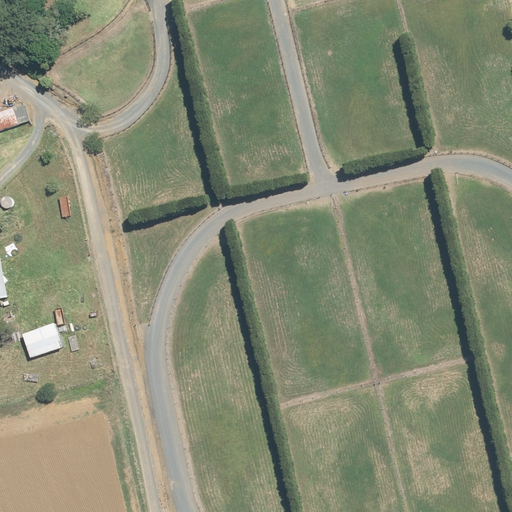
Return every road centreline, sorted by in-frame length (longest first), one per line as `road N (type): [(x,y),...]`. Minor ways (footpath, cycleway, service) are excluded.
road 1 (unknown): [(64,131),(157,511)]
road 2 (unknown): [(64,131),(109,136),(141,110),(160,61),(158,0)]
